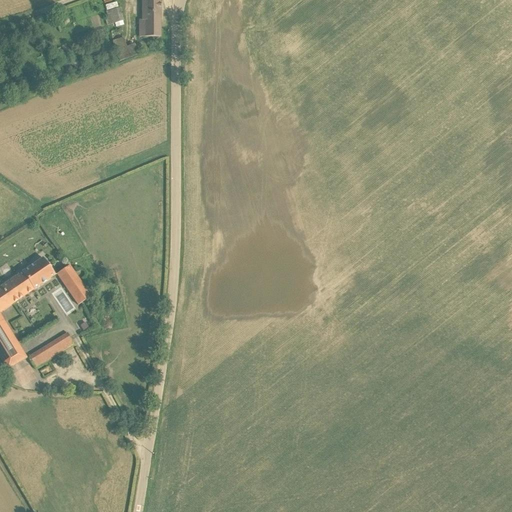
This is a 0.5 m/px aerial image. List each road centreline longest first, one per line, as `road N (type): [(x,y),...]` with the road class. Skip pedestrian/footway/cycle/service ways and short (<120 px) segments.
road 1 (unclassified): [(138,511),(173,284),(179,0)]
road 2 (track): [(147,456),(75,337)]
